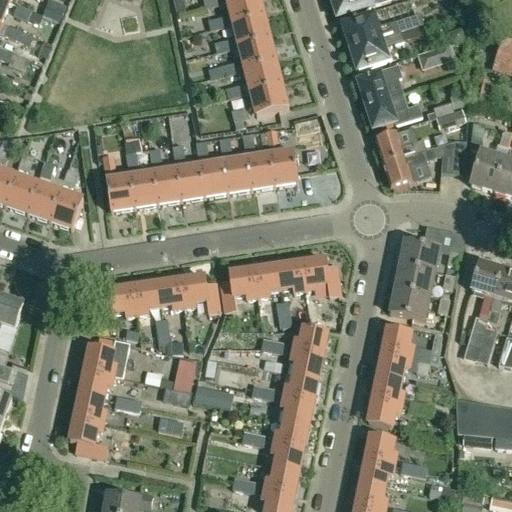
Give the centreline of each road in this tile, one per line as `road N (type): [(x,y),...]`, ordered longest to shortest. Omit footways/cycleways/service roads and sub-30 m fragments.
road 1 (residential): [(70,270),(369,221)]
road 2 (residential): [(321,511),(375,255),(369,221)]
road 3 (residential): [(369,221),(301,0)]
road 4 (residential): [(28,465),(46,410),(70,270)]
road 5 (residential): [(369,221),(441,214),(511,234)]
